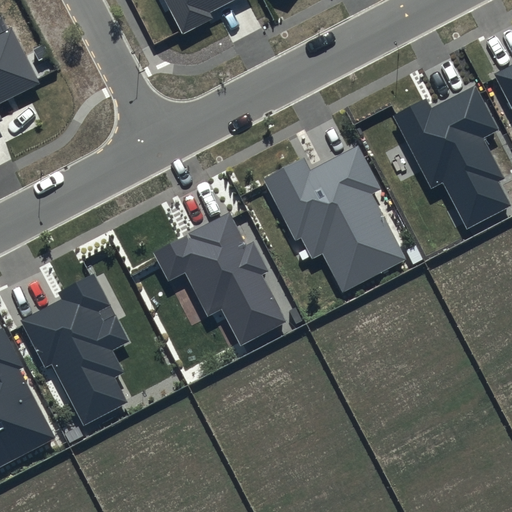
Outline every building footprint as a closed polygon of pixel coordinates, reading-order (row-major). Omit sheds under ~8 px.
[(167,0),(183,29),(211,15),(210,9),(226,0),(167,0)] [(0,115),(1,115),(0,112),(0,98),(39,79),(11,23),(0,28),(0,115)] [(511,57),(486,70),(509,113),(511,111),(511,57)] [(423,98),(394,113),(430,184),(443,177),(466,222),(507,201),(495,178),(501,175),(479,132),(494,125),(473,84),(428,107),(423,98)] [(302,154),(262,175),(294,237),(300,234),(312,256),(321,250),(342,290),(405,257),(370,190),(379,186),(356,142),(309,166),(302,154)] [(184,230),(150,248),(166,278),(183,269),(206,313),(221,305),(240,341),(284,318),(259,270),(265,266),(251,238),(244,242),(226,209),(187,229),(189,234),(187,235),(184,230)] [(118,334),(84,269),(46,289),(56,300),(23,317),(75,417),(117,395),(105,372),(116,366),(103,342),(118,334)] [(23,364),(2,324),(0,325),(0,462),(54,434),(18,367),(23,364)] [(225,511),(170,405),(142,419),(180,492),(155,505),(131,457),(98,474),(117,511),(225,511)]
